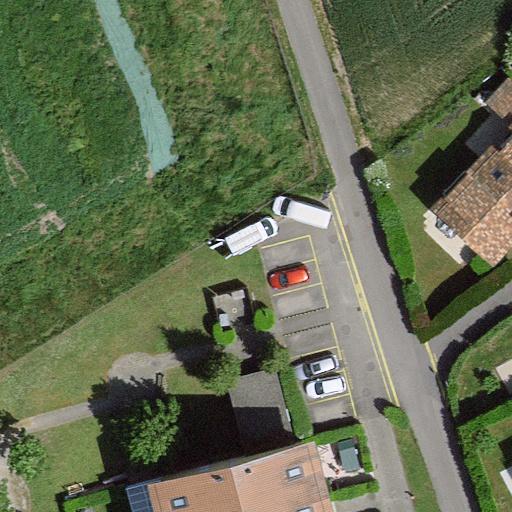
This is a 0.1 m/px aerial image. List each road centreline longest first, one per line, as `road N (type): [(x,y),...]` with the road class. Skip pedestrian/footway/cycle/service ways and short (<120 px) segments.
road 1 (residential): [(294,0),(414,369)]
road 2 (residential): [(414,369),(461,511)]
road 3 (residential): [(511,293),(414,369)]
